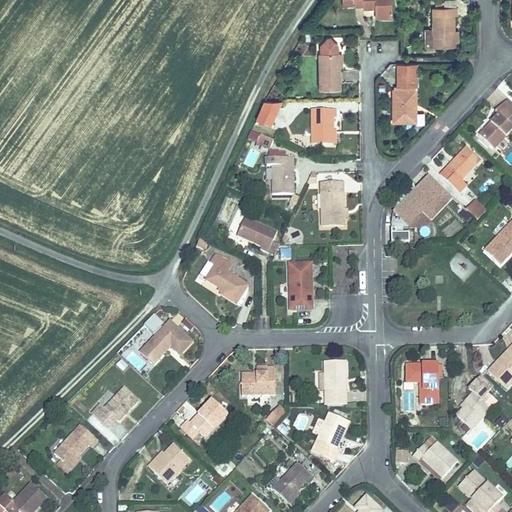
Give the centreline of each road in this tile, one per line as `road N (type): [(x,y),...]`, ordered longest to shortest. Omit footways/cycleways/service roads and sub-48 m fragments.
road 1 (unclassified): [(166,281),(261,81),(311,0)]
road 2 (track): [(0,454),(166,281)]
road 3 (residential): [(222,343),(118,458),(110,511)]
road 4 (residential): [(495,60),(382,193)]
road 5 (residential): [(375,338),(222,343)]
road 6 (residential): [(382,193),(373,230),(375,338)]
road 7 (residential): [(375,338),(480,334),(511,309)]
road 8 (residential): [(373,56),(368,154),(382,193)]
road 9 (residential): [(377,464),(375,338)]
